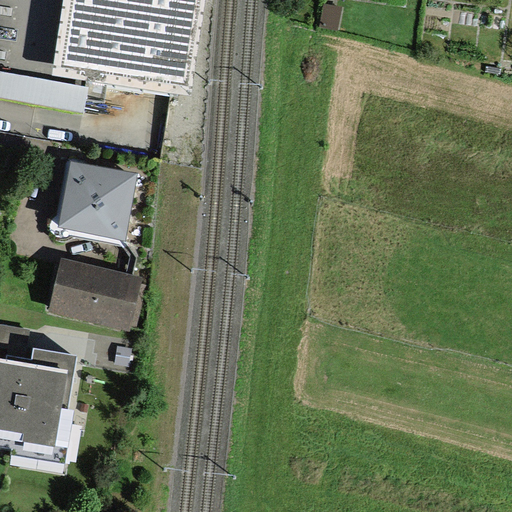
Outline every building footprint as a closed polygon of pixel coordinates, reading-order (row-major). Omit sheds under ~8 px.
[(71,0),(59,79),(182,97),(196,0),(71,0)] [(0,77),(0,100),(82,116),(86,93),(0,77)] [(70,166),(55,232),(121,247),(136,181),(70,166)] [(124,327),(134,285),(60,268),(50,310),(124,327)] [(76,378),(0,365),(0,452),(63,462),(76,378)]
